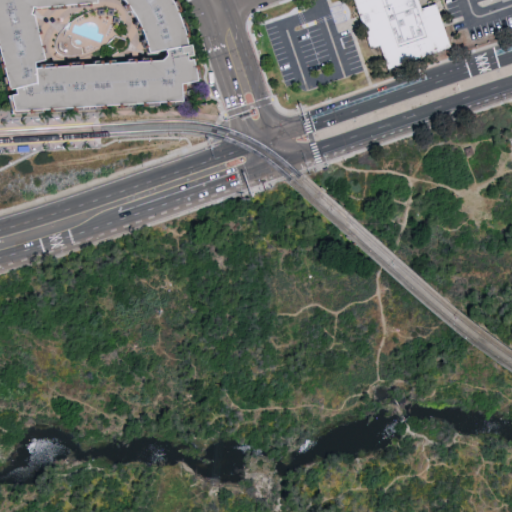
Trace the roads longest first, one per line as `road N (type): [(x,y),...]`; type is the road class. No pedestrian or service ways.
road 1 (primary): [(271,163),(511,81)]
road 2 (primary): [(420,88),(264,141)]
road 3 (tertiary): [(220,14),(212,36),(239,112),(264,141)]
road 4 (tertiary): [(264,141),(262,104),(237,28),(220,14)]
road 5 (primary): [(0,257),(121,218)]
road 6 (primary): [(121,218),(238,175)]
